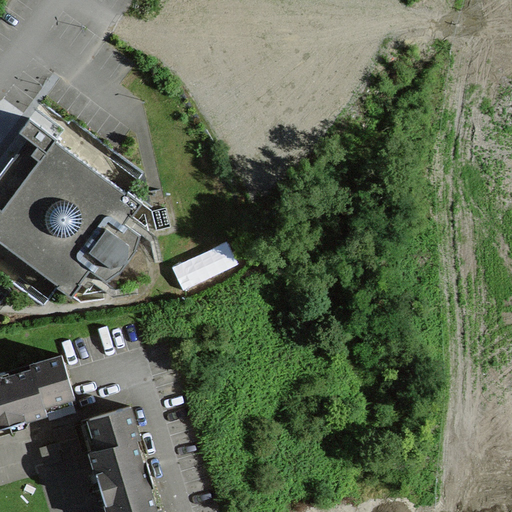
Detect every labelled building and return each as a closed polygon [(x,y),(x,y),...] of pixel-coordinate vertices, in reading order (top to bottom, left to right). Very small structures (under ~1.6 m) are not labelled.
[(0,241),(75,299),(140,206),(35,123),(0,167),(0,241)] [(0,420),(2,417),(13,413),(22,419),(47,412),(46,412),(44,404),(74,395),(62,353),(30,363),(32,368),(10,374),(5,371),(0,371),(0,420)] [(76,402),(74,395),(44,404),(46,412),(47,412),(76,402)] [(162,511),(160,507),(156,508),(150,486),(153,481),(147,462),(142,459),(135,438),(139,436),(130,405),(89,417),(98,447),(90,449),(98,474),(107,478),(110,489),(105,498),(108,511),(162,511)] [(98,447),(89,417),(81,419),(90,449),(98,447)]
